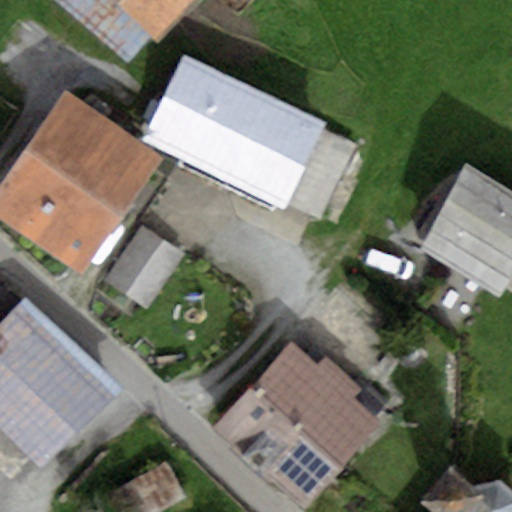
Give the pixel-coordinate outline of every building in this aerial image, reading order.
[(108,0),(154,43),(195,0),(108,0)] [(141,140),(283,212),(326,128),(185,56),(141,140)] [(0,220),(81,277),(163,160),(69,95),(0,193),(0,220)] [(500,299),(511,278),(511,193),(467,167),(417,249),(500,299)] [(142,227),(106,282),(146,309),(183,254),(142,227)] [(123,394),(25,299),(0,324),(0,347),(4,352),(0,357),(0,430),(39,473),(123,394)] [(381,424),(351,399),(362,386),(327,357),(317,369),(289,346),(252,390),(344,467),(381,424)] [(305,511),(344,467),(252,390),(213,436),(301,511),(305,511)] [(428,511),(511,511),(511,494),(497,481),(470,490),(449,468),(421,505),(428,511)]
